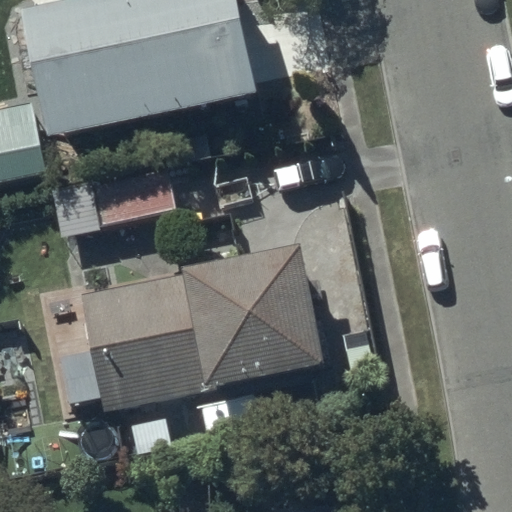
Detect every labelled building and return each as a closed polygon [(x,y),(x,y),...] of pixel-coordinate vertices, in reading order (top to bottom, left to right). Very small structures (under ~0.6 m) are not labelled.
[(253,0),(61,0),(36,5),(51,78),(0,87),(0,161),(66,148),(62,132),(271,90),(253,0)] [(98,198),(106,240),(183,225),(175,184),(98,198)] [(198,258),(86,279),(108,395),(212,376),(214,386),(333,364),(312,247),(200,267),(198,258)] [(0,511),(15,511),(21,480),(0,476),(0,511)] [(359,511),(359,500),(277,504),(276,511),(359,511)]
